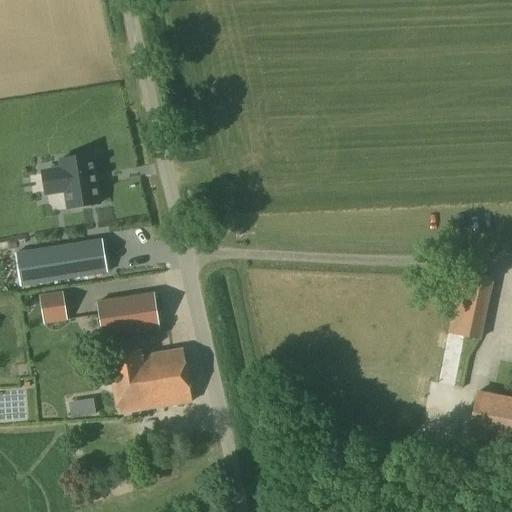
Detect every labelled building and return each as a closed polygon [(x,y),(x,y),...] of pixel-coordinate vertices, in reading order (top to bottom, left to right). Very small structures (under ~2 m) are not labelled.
[(62,171),(46,173),(50,193),(65,191),(68,210),(100,205),(92,155),(60,160),(62,171)] [(40,283),(22,286),(22,287),(107,274),(102,241),(70,246),(72,258),(37,264),(40,283)] [(493,278),(461,271),(447,334),(480,341),(493,278)] [(102,341),(160,332),(154,293),(97,301),(102,341)] [(183,349),(143,356),(142,351),(109,356),(117,408),(118,407),(119,414),(152,409),(193,403),(183,349)] [(510,388),(511,378),(511,369),(500,367),(497,386),(510,388)] [(511,397),(477,390),(468,436),(511,444),(511,397)] [(75,418),(99,412),(96,396),(71,402),(75,418)]
